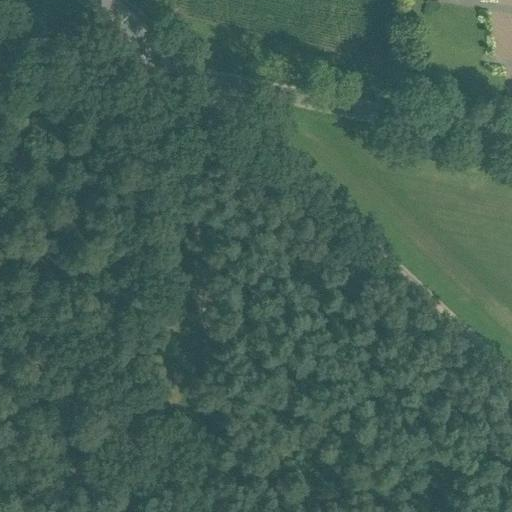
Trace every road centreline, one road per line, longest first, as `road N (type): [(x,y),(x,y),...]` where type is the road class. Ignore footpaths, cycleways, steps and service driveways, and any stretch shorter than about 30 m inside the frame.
road 1 (track): [(511,377),(181,76)]
road 2 (track): [(240,511),(206,472),(190,385),(179,156),(206,95)]
road 3 (unclassified): [(511,144),(181,76)]
road 4 (track): [(227,496),(49,362)]
road 5 (track): [(187,329),(57,364),(0,348)]
road 6 (unclassified): [(181,76),(0,41)]
